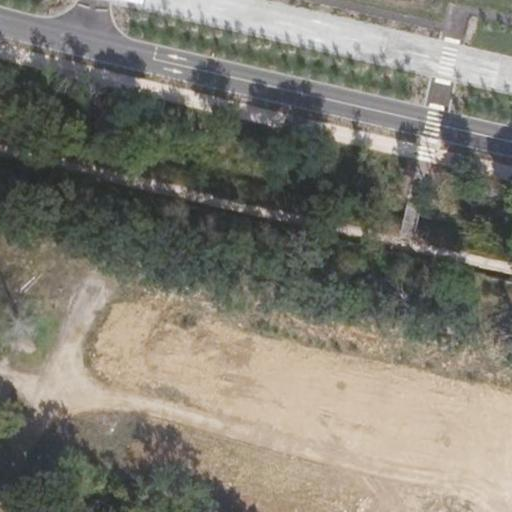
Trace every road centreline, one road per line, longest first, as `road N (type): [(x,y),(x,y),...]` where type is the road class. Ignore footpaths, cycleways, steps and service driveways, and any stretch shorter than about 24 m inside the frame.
road 1 (track): [(506,511),(492,494),(49,384),(0,511)]
road 2 (secondary): [(0,17),(511,141)]
road 3 (track): [(0,374),(49,384),(89,292)]
